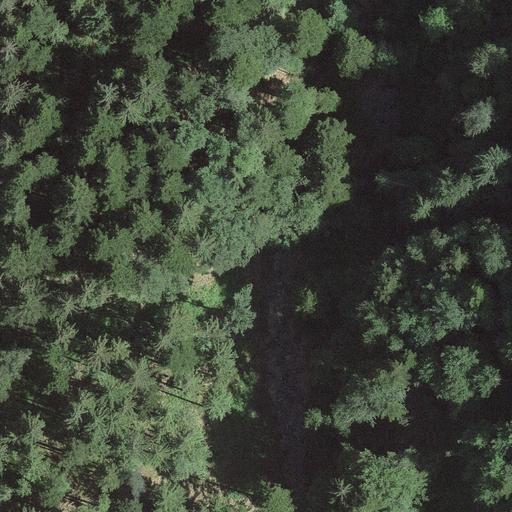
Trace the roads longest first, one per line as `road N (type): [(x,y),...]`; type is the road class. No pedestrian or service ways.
road 1 (track): [(64,0),(48,297),(32,375),(0,424)]
road 2 (track): [(511,280),(472,436),(476,511)]
